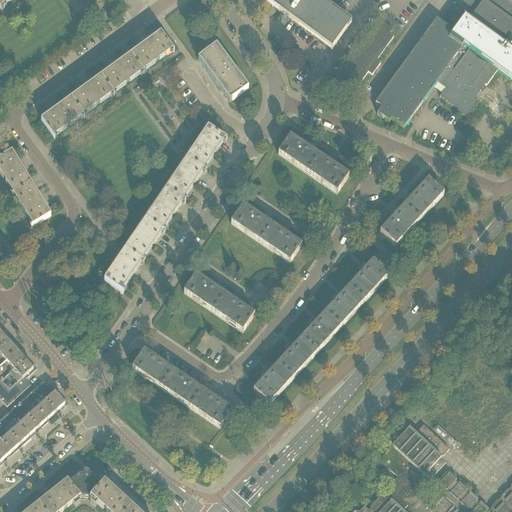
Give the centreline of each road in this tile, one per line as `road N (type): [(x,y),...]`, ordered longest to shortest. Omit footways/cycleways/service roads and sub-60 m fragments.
road 1 (primary): [(511,211),(229,511)]
road 2 (residential): [(134,322),(212,375),(228,375),(308,283),(384,143)]
road 3 (primary): [(271,511),(511,250)]
road 4 (residential): [(6,306),(73,217),(6,118)]
road 5 (residential): [(134,322),(259,137)]
road 6 (residential): [(6,118),(146,16)]
road 7 (tertiary): [(96,415),(197,511)]
road 8 (residential): [(0,503),(96,415)]
road 9 (residential): [(501,190),(384,143)]
